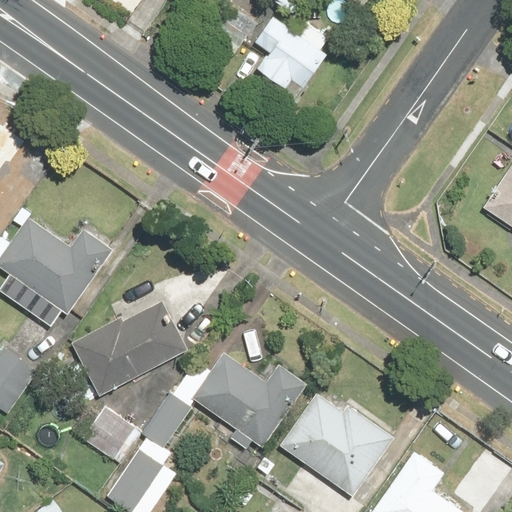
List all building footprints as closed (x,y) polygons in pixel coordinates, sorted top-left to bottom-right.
[(285,0),(303,11),(310,0),(285,0)] [(256,26),(234,7),(208,37),(231,56),(256,26)] [(300,29),(278,14),(259,40),(257,43),(272,53),(262,66),(301,93),(331,51),(325,47),(333,35),(308,18),(300,29)] [(511,165),(486,204),(511,221),(511,165)] [(0,203),(16,194),(0,166),(0,203)] [(33,212),(0,257),(0,259),(14,269),(2,286),(53,322),(65,305),(71,310),(117,246),(86,224),(74,241),(33,212)] [(124,313),(75,338),(103,393),(192,347),(166,296),(126,317),(124,313)] [(229,346),(196,391),(267,443),(312,382),(281,360),(270,376),(229,346)] [(4,347),(0,351),(0,386),(21,361),(4,347)] [(321,387),(283,440),(355,492),(398,432),(351,399),(347,405),(321,387)] [(136,426),(100,404),(79,437),(115,460),(136,426)] [(149,432),(109,492),(139,511),(151,511),(179,470),(165,461),(173,448),(149,432)] [(419,448),(374,508),(378,511),(466,511),(468,510),(435,485),(447,469),(419,448)] [(0,450),(0,469),(8,455),(0,450)] [(51,493),(34,507),(37,511),(63,511),(66,511),(51,493)]
